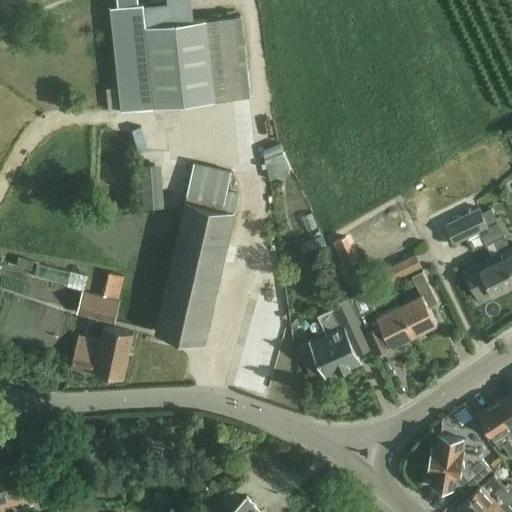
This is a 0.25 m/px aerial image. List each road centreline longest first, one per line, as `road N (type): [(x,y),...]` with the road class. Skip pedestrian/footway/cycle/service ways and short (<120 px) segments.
road 1 (secondary): [(349,453),(212,394),(29,409)]
road 2 (residential): [(349,453),(511,345)]
